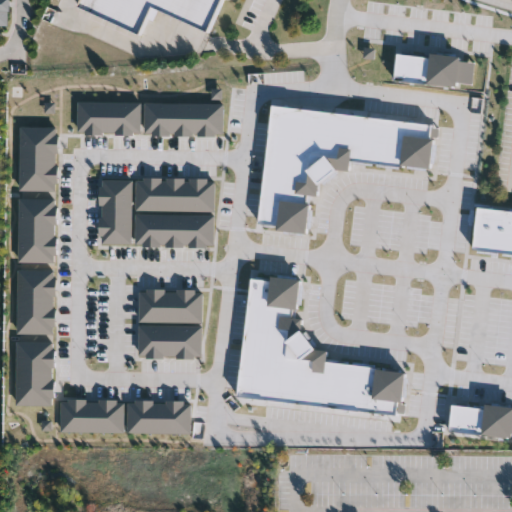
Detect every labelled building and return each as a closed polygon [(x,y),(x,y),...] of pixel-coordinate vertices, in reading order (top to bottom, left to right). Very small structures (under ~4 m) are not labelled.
[(0,0),(9,0),(9,24),(0,24),(0,0)] [(77,0),(74,8),(138,37),(151,6),(211,33),(226,0),(77,0)] [(397,49),(459,57),(455,89),(393,81),(397,49)] [(274,100),(432,121),(426,170),(320,156),(315,194),(306,193),(301,230),(258,224),(274,100)] [(477,206),(511,210),(511,254),(472,249),(477,206)] [(253,273),(303,280),(292,356),(404,371),(398,416),(238,394),(253,273)] [(452,401),(511,409),(511,431),(511,439),(448,431),(452,401)]
